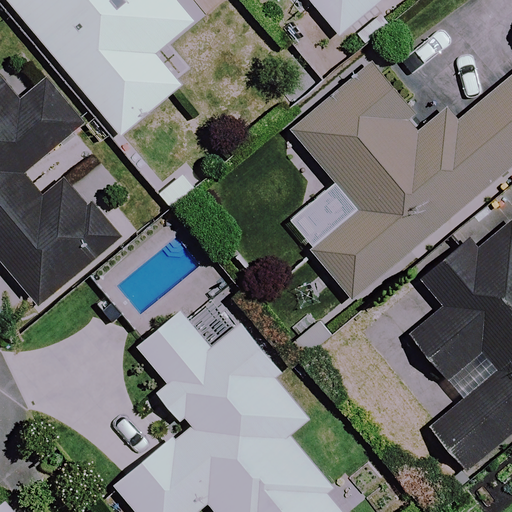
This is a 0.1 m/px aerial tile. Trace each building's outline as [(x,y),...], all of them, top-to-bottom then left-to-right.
[(6,0),(119,137),(181,86),(155,54),(193,23),(174,0),(6,0)] [(310,0),(341,38),(388,0),(310,0)] [(511,164),(511,73),(455,121),(446,109),(428,125),(375,62),(290,133),(357,214),(309,254),(348,301),(511,164)] [(81,133),(39,83),(17,101),(0,80),(0,263),(36,306),(116,239),(64,177),(45,193),(31,176),(81,133)] [(511,430),(511,220),(511,218),(475,249),(465,237),(418,276),(444,306),(407,337),(457,396),(424,423),(464,471),(511,430)] [(282,371),(214,285),(137,346),(168,385),(159,393),(186,427),(113,485),(134,511),(197,511),(209,503),(215,511),(350,511),(289,435),(310,419),(276,376),(282,371)] [(0,511),(12,511),(5,503),(0,507),(0,511)]
